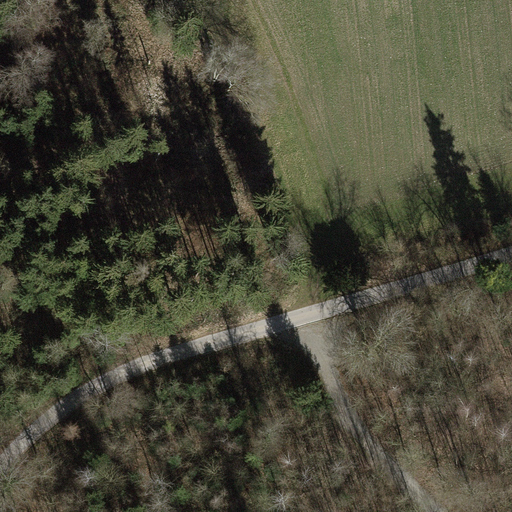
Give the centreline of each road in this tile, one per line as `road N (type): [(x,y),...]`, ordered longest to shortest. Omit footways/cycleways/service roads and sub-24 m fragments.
road 1 (track): [(0,468),(32,433),(107,379),(511,252)]
road 2 (track): [(436,511),(363,442),(306,315)]
